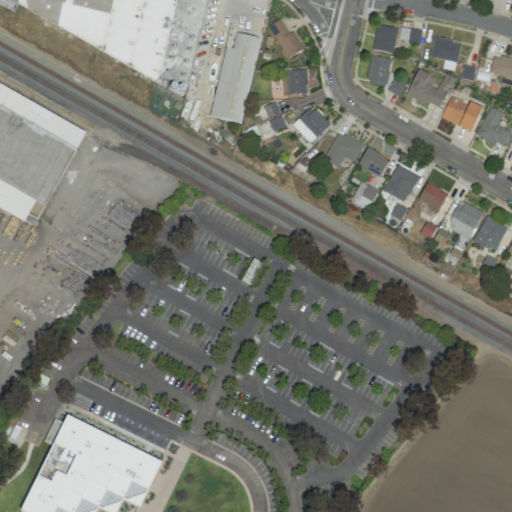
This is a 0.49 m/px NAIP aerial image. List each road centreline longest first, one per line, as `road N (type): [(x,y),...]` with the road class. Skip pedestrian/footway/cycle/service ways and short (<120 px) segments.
road 1 (residential): [(340,56),(348,98),(511,192)]
road 2 (residential): [(354,0),(511,28)]
